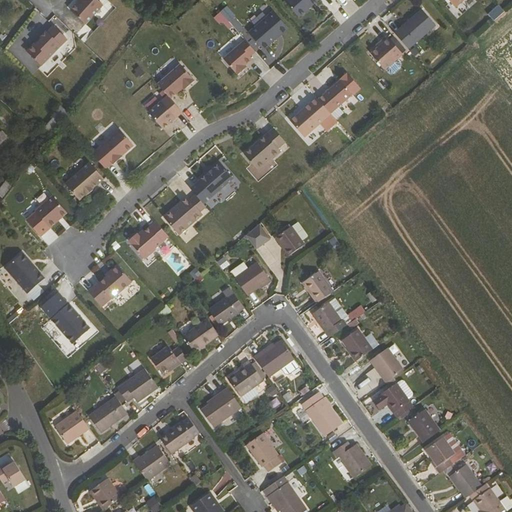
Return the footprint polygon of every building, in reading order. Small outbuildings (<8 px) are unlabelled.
[(87,0),(75,12),(90,25),(109,7),(102,0),(87,0)] [(324,0),(297,0),(293,4),(306,19),(314,12),(313,11),(317,8),(318,9),(326,2),(324,0)] [(453,0),(463,11),(475,0),(453,0)] [(402,36),(415,53),(443,29),(429,13),(402,36)] [(281,15),(257,36),(270,52),(284,40),(282,39),(287,35),(288,37),(295,31),(281,15)] [(30,54),(43,67),(70,42),(56,28),(50,34),(49,33),(30,51),(30,54)] [(388,45),(389,47),(385,51),(378,57),(392,73),(410,58),(394,40),(388,45)] [(262,53),(252,42),(230,61),(244,77),(250,72),(249,70),(252,67),(259,61),(256,58),(262,53)] [(187,66),(164,86),(177,100),(189,90),(192,87),(194,89),(201,82),(187,66)] [(347,84),(325,102),(337,116),(359,98),(347,84)] [(303,118),(296,123),(310,140),(337,117),(337,116),(325,102),(323,100),(310,112),(311,113),(304,119),(303,118)] [(167,103),(155,114),(169,131),(182,120),(167,103)] [(45,128),(52,134),(70,114),(61,106),(57,111),(59,113),(45,128)] [(40,135),(47,141),(52,134),(45,128),(40,135)] [(125,131),(98,155),(111,170),(118,164),(119,166),(127,158),(126,156),(129,153),(130,154),(139,147),(125,131)] [(292,145),(280,131),(250,156),(263,172),(277,160),(278,162),(287,154),(284,151),(292,145)] [(0,151),(10,142),(0,132),(0,151)] [(95,164),(70,185),(84,201),(91,196),(92,197),(98,191),(97,190),(109,180),(95,164)] [(226,165),(205,183),(218,198),(239,180),(226,165)] [(0,188),(0,194),(4,198),(13,186),(6,181),(0,188)] [(58,197),(40,212),(55,229),(72,214),(58,197)] [(193,199),(170,220),(181,233),(191,226),(193,229),(208,217),(206,214),(211,209),(202,197),(196,202),(193,199)] [(174,238),(161,224),(149,234),(144,238),(143,236),(142,235),(134,242),(149,261),(161,251),(160,250),(174,238)] [(249,240),(260,254),(260,255),(274,243),(263,228),(249,240)] [(279,241),(291,260),(308,248),(296,230),(279,241)] [(28,254),(10,268),(32,294),(49,280),(38,266),(37,267),(34,263),(35,262),(28,254)] [(216,261),(222,269),(229,265),(223,256),(216,261)] [(103,284),(93,292),(107,309),(116,300),(117,301),(137,283),(122,266),(115,273),(114,275),(111,278),(103,284)] [(273,284),(262,268),(240,284),(251,299),(264,290),(273,284)] [(321,306),(337,295),(322,275),(306,286),(321,306)] [(242,315),(246,312),(230,291),(226,293),(231,300),(242,315)] [(69,304),(59,293),(43,307),(53,319),(69,304)] [(224,327),(242,315),(231,300),(213,313),(224,327)] [(333,341),(352,328),(348,322),(352,319),(338,301),(316,317),(333,341)] [(100,332),(73,302),(69,304),(53,319),(41,328),(69,359),(100,332)] [(166,304),(154,313),(159,320),(172,312),(166,304)] [(354,319),(365,312),(361,305),(349,312),(354,319)] [(219,333),(208,318),(184,335),(195,350),(204,343),(219,333)] [(350,350),(360,364),(377,352),(362,332),(346,344),(350,350)] [(196,352),(206,345),(204,343),(195,350),(196,352)] [(256,361),(270,381),(296,363),(283,345),(277,350),(265,358),(263,356),(256,361)] [(182,361),(185,365),(190,361),(181,348),(176,352),(172,347),(154,360),(164,373),(170,369),(182,361)] [(275,348),(263,356),(265,358),(277,350),(275,348)] [(390,386),(408,374),(392,351),(374,363),(390,386)] [(174,373),(185,365),(182,361),(170,369),(174,373)] [(104,378),(111,373),(105,364),(98,369),(104,378)] [(252,364),(246,369),(247,371),(231,382),(244,400),(260,388),(266,384),(266,383),(254,368),(252,364)] [(269,381),(257,365),(254,368),(266,383),(269,381)] [(122,392),(129,402),(130,404),(137,399),(140,404),(153,395),(151,392),(159,386),(148,371),(121,391),(122,392)] [(161,389),(159,386),(151,392),(153,395),(161,389)] [(385,397),(385,398),(377,403),(384,412),(391,407),(401,421),(404,418),(414,411),(417,409),(401,386),(385,397)] [(247,404),(263,392),(260,388),(244,400),(247,404)] [(205,413),(217,429),(244,410),(230,391),(218,400),(219,402),(212,408),(205,413)] [(119,399),(123,406),(129,402),(122,392),(117,396),(119,399)] [(322,395),(305,408),(328,439),(345,426),(333,410),(327,401),(322,395)] [(92,418),(103,434),(131,415),(123,406),(119,399),(92,418)] [(336,408),(329,400),(327,401),(333,410),(336,408)] [(405,421),(416,414),(414,411),(404,418),(405,421)] [(430,411),(415,422),(421,432),(419,433),(427,445),(445,432),(430,411)] [(91,430),(79,413),(57,429),(69,445),(91,430)] [(175,456),(198,439),(197,438),(202,435),(193,422),(188,426),(187,424),(164,440),(175,456)] [(412,424),(419,433),(421,432),(415,422),(412,424)] [(265,469),(267,468),(272,474),(284,465),(279,459),(282,457),(266,435),(250,448),(265,469)] [(448,473),(461,464),(456,458),(461,454),(450,438),(433,451),(437,456),(440,461),(448,473)] [(338,453),(349,445),(347,442),(336,450),(338,453)] [(343,458),(358,480),(375,468),(360,447),(355,450),(350,444),(349,445),(338,453),(336,454),(340,460),(343,458)] [(144,460),(143,458),(136,463),(149,481),(150,482),(173,466),(161,448),(144,460)] [(440,461),(438,462),(446,474),(448,473),(440,461)] [(0,477),(4,485),(11,481),(16,489),(28,481),(17,465),(11,468),(5,472),(4,470),(0,471),(0,477)] [(472,467),(455,478),(471,500),(475,497),(487,488),(472,467)] [(198,489),(204,485),(199,477),(193,481),(198,489)] [(284,511),(308,511),(310,511),(287,478),(267,492),(280,511),(283,510),(284,511)] [(106,511),(123,499),(109,480),(93,492),(106,511)] [(485,511),(508,511),(510,511),(492,485),(487,488),(475,497),(484,509),(486,511),(485,511)] [(213,494),(193,508),(196,511),(226,511),(217,500),(213,494)] [(152,511),(155,511),(162,507),(155,496),(146,502),(152,511)] [(0,511),(1,511),(11,507),(7,501),(0,505),(0,511)]
